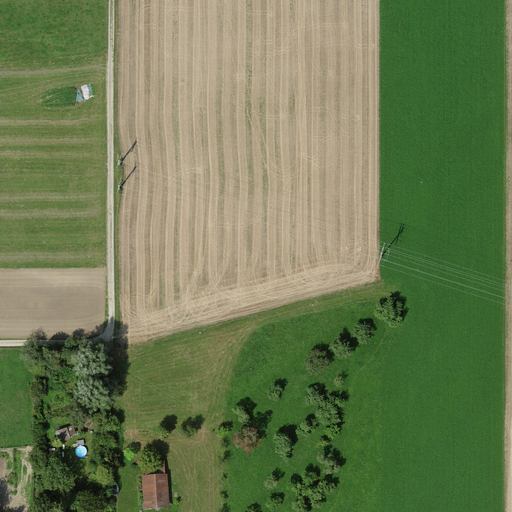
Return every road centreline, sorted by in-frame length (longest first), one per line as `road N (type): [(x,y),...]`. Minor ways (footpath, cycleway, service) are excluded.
road 1 (track): [(0,344),(91,343),(111,331),(111,0)]
road 2 (track): [(107,338),(113,473)]
